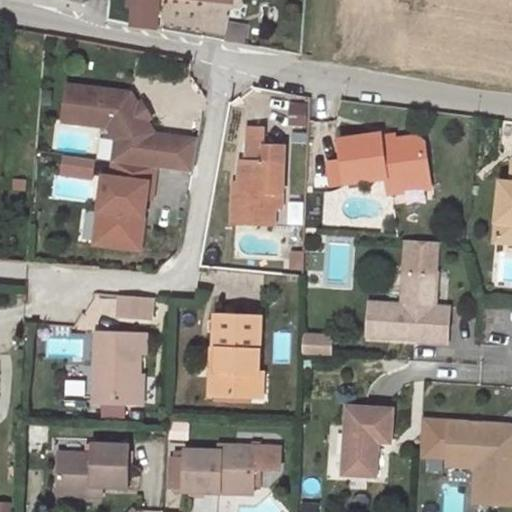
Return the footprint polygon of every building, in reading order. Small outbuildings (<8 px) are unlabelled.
[(133,0),(131,21),(154,26),(158,0),(217,0),(232,2),(232,0),(133,0)] [(227,39),(247,41),(249,23),(228,21),(227,39)] [(118,143),(115,164),(155,170),(192,175),(197,143),(152,136),(152,135),(129,95),(71,87),(66,122),(110,128),(118,143)] [(309,125),(310,102),(292,102),(292,125),(309,125)] [(273,225),(273,207),(273,194),(281,194),(282,146),(262,145),(262,128),(245,128),(244,161),(237,161),(236,192),(231,192),(231,224),(273,225)] [(341,141),(343,163),(346,185),(387,180),(387,185),(426,181),(422,144),(417,139),(382,142),(381,136),(341,141)] [(64,175),(96,180),(99,159),(66,155),(64,175)] [(346,185),(343,163),(328,165),(330,187),(346,185)] [(155,170),(115,164),(113,180),(105,179),(95,246),(133,251),(138,218),(144,219),(146,201),(151,201),(155,170)] [(426,181),(387,185),(388,193),(427,189),(426,181)] [(511,185),(504,184),(496,239),(511,241),(511,185)] [(290,199),(291,223),(307,223),(307,199),(290,199)] [(439,243),(408,241),(407,247),(438,249),(439,243)] [(407,247),(406,271),(436,274),(438,249),(407,247)] [(434,320),(435,306),(439,274),(436,274),(406,271),(403,305),(371,302),(368,335),(418,339),(419,340),(448,343),(450,322),(434,320)] [(152,326),(153,305),(118,302),(116,322),(152,326)] [(451,308),(435,306),(434,320),(450,322),(451,308)] [(213,396),(254,399),(255,375),(261,376),(261,374),(263,319),(216,318),(215,351),(220,351),(217,373),(214,373),(213,396)] [(151,331),(100,330),(97,403),(142,405),(144,350),(150,351),(151,331)] [(307,331),(304,354),(334,358),(337,335),(307,331)] [(267,374),(261,374),(261,376),(255,375),(254,399),(265,399),(267,374)] [(69,376),(68,394),(87,395),(88,377),(69,376)] [(392,413),(348,410),(342,474),(377,477),(379,442),(390,442),(392,413)] [(511,426),(449,423),(446,466),(472,467),(477,473),(476,502),(511,504),(511,426)] [(59,496),(88,498),(88,488),(106,489),(132,490),(133,448),(95,446),(95,456),(61,454),(59,496)] [(188,461),(177,460),(175,493),(186,493),(186,495),(221,495),(222,489),(260,490),(261,482),(254,481),(255,474),(281,474),(281,451),(220,450),(221,456),(187,455),(188,461)] [(106,499),(106,489),(88,488),(88,498),(106,499)]
